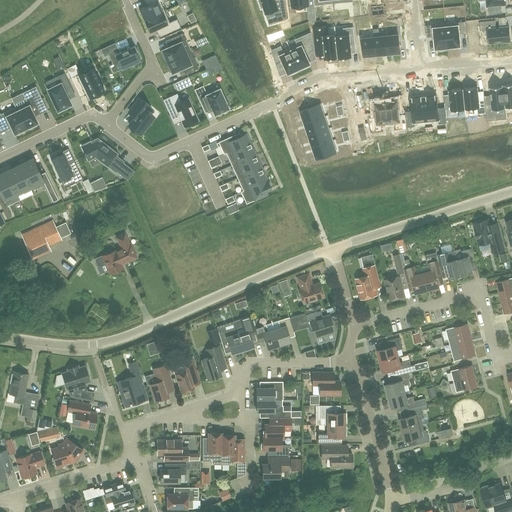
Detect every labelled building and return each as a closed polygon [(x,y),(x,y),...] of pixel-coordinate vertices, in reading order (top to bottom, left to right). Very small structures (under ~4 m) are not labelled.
[(161,0),(143,0),(147,6),(139,10),(144,21),(165,12),(160,1),(161,0)] [(258,0),(262,8),(263,8),(266,15),(275,11),(279,22),(288,19),(285,0),(258,0)] [(478,0),(479,1),(486,0),(487,7),(488,7),(489,15),(502,13),(501,6),(507,5),(506,0),(478,0)] [(169,22),(165,12),(144,21),(149,32),(155,30),(159,37),(181,28),(177,19),(169,22)] [(191,23),(196,20),(193,13),(187,16),(191,23)] [(495,18),(479,20),(480,28),(486,28),(487,41),(510,39),(509,25),(507,25),(496,26),(495,18)] [(466,21),(446,24),(448,48),(461,46),(459,34),(467,33),(466,21)] [(290,22),(280,25),(282,31),(291,28),(290,22)] [(446,24),(425,26),(427,38),(434,37),(435,49),(448,48),(446,24)] [(326,27),(314,29),(316,47),(317,56),(325,55),(325,59),(338,58),(336,36),(336,34),(327,35),(326,27)] [(344,35),(336,36),(338,58),(338,59),(351,58),(350,45),(355,45),(353,27),(343,28),(344,35)] [(379,29),(374,29),(374,37),(376,55),(388,54),(386,36),(379,37),(379,29)] [(267,36),(269,43),(285,38),(282,31),(267,36)] [(162,51),(160,52),(163,58),(165,57),(167,62),(191,51),(183,33),(170,39),(173,45),(168,47),(162,50),(162,49),(161,50),(162,51)] [(298,45),(290,49),(300,69),(302,68),(303,69),(310,66),(309,64),(310,64),(310,63),(306,54),(314,50),(311,33),(296,40),(298,45)] [(399,35),(386,36),(388,54),(400,52),(399,35)] [(374,37),(362,38),(364,56),(376,55),(374,37)] [(0,46),(0,57),(32,51),(30,41),(0,46)] [(115,43),(101,49),(104,57),(110,54),(111,57),(109,57),(113,65),(119,63),(122,68),(128,65),(128,66),(129,65),(139,61),(135,53),(137,52),(135,46),(119,53),(115,43)] [(281,47),(272,51),(277,68),(284,64),(288,72),(289,74),(290,73),(291,75),(298,72),(297,70),(300,69),(290,49),(283,52),(281,47)] [(169,66),(167,67),(170,73),(171,72),(172,72),(171,73),(172,73),(173,73),(172,73),(179,70),(183,68),(186,74),(198,69),(191,51),(167,62),(169,66)] [(80,74),(76,76),(88,101),(94,98),(93,96),(98,94),(104,91),(93,67),(80,74)] [(49,89),(47,90),(58,111),(71,105),(68,99),(64,89),(70,86),(64,74),(57,77),(60,83),(49,89)] [(182,80),(185,87),(191,84),(188,77),(182,80)] [(511,84),(503,85),(503,86),(505,108),(511,106),(511,84)] [(155,90),(148,85),(146,88),(152,93),(155,90)] [(491,98),(485,99),(487,121),(497,120),(496,110),(506,109),(505,108),(503,86),(490,88),(491,95),(491,98)] [(27,102),(16,107),(19,115),(22,120),(24,125),(26,129),(28,128),(29,129),(36,126),(35,124),(38,123),(35,117),(30,107),(43,101),(36,87),(22,93),(27,102)] [(229,109),(220,89),(206,95),(203,87),(196,89),(203,104),(208,102),(214,115),(229,109)] [(477,88),(463,89),(465,109),(474,108),(475,114),(486,113),(484,99),(478,100),(478,92),(477,88)] [(451,103),(445,103),(445,107),(446,117),(457,116),(457,110),(465,109),(463,89),(449,91),(450,94),(451,103)] [(163,100),(170,116),(178,112),(181,120),(184,127),(198,121),(188,99),(181,102),(177,94),(163,100)] [(435,96),(427,96),(427,97),(424,97),(426,121),(439,120),(439,124),(447,123),(446,117),(445,107),(438,108),(437,98),(437,96),(435,96)] [(424,97),(421,98),(421,97),(413,98),(411,99),(411,101),(412,111),(405,111),(406,114),(407,127),(415,126),(414,122),(426,121),(424,97)] [(136,116),(129,125),(141,134),(154,117),(147,112),(149,108),(138,100),(129,111),(136,116)] [(398,100),(386,101),(388,124),(396,123),(396,129),(407,128),(407,127),(406,114),(400,115),(399,109),(398,100)] [(376,117),(369,118),(372,132),(382,131),(381,124),(388,124),(386,101),(374,102),(375,106),(376,117)] [(304,123),(324,117),(320,104),(300,111),(304,123)] [(0,113),(0,123),(7,120),(11,128),(14,134),(17,133),(17,135),(25,131),(24,130),(26,129),(24,125),(22,120),(19,115),(16,107),(0,114),(0,113)] [(328,129),(324,117),(304,123),(308,135),(328,129)] [(328,129),(308,135),(312,147),(332,141),(328,129)] [(224,154),(226,153),(250,142),(246,134),(241,136),(239,133),(218,142),(224,154)] [(91,142),(81,146),(84,152),(83,152),(85,155),(88,161),(98,156),(102,160),(102,162),(107,167),(108,166),(116,172),(116,171),(123,163),(124,162),(116,156),(117,154),(99,140),(97,139),(91,142)] [(332,141),(312,147),(316,160),(336,153),(332,141)] [(256,155),(250,142),(226,153),(224,154),(226,153),(232,166),(256,155)] [(62,183),(73,177),(75,183),(83,179),(73,160),(67,163),(62,151),(56,154),(56,156),(51,159),(55,168),(55,169),(62,183)] [(232,166),(237,178),(261,168),(256,155),(232,166)] [(213,158),(208,161),(211,168),(217,166),(213,158)] [(19,165),(30,188),(44,181),(33,159),(19,165)] [(17,194),(30,188),(19,165),(6,171),(17,194)] [(129,168),(122,176),(127,180),(134,172),(129,168)] [(241,192),(267,180),(261,168),(237,178),(243,191),(241,192)] [(0,192),(3,199),(0,200),(0,203),(7,219),(12,216),(4,200),(17,194),(6,171),(0,174),(0,192)] [(48,180),(44,182),(53,202),(58,200),(48,180)] [(271,188),(267,180),(241,192),(246,204),(267,195),(265,191),(271,188)] [(497,223),(490,225),(488,220),(474,224),(479,245),(491,242),(494,253),(504,250),(497,223)] [(22,237),(30,254),(61,240),(53,222),(22,237)] [(121,255),(125,263),(137,257),(131,244),(130,244),(125,233),(117,237),(121,248),(116,251),(116,250),(115,250),(118,257),(121,255)] [(461,276),(473,273),(470,262),(476,261),(473,248),(462,251),(463,258),(457,260),(461,276)] [(122,264),(125,263),(121,255),(118,257),(115,250),(96,259),(99,266),(105,263),(110,274),(114,272),(115,274),(120,271),(120,270),(123,268),(122,264)] [(442,272),(444,280),(449,278),(450,279),(451,278),(452,280),(461,278),(461,276),(457,260),(455,250),(437,255),(438,257),(439,260),(441,269),(442,272)] [(366,276),(357,279),(362,299),(376,295),(375,289),(382,287),(380,280),(376,265),(373,254),(366,256),(369,267),(364,268),(366,276)] [(398,274),(405,272),(402,261),(400,254),(393,256),(397,274),(398,274)] [(410,291),(415,289),(416,293),(418,292),(419,294),(424,293),(424,291),(428,290),(423,273),(418,275),(415,266),(411,267),(409,259),(402,261),(405,272),(410,291)] [(444,282),(444,280),(442,272),(441,269),(439,260),(427,263),(430,272),(423,273),(428,290),(431,289),(432,290),(438,289),(438,287),(439,287),(439,284),(444,282)] [(309,274),(297,277),(301,289),(299,289),(304,303),(324,297),(319,283),(312,285),(309,274)] [(399,276),(399,277),(394,278),(393,275),(385,277),(391,299),(404,296),(399,276)] [(499,293),(511,289),(511,277),(496,282),(499,293)] [(282,285),(286,296),(293,294),(289,283),(282,285)] [(36,301),(43,292),(36,287),(29,295),(36,301)] [(502,303),(511,300),(511,289),(499,293),(502,303)] [(511,300),(502,303),(504,314),(511,311),(511,300)] [(313,330),(315,337),(334,331),(329,315),(322,318),(320,317),(318,312),(306,315),(306,314),(290,319),(293,327),(302,324),(303,328),(308,327),(309,330),(311,331),(313,330)] [(236,328),(243,352),(252,349),(252,347),(254,346),(252,340),(258,338),(256,332),(254,328),(251,316),(243,319),(244,323),(243,326),(236,328)] [(272,323),(279,345),(290,341),(286,329),(292,327),(289,317),(272,323)] [(235,354),(243,352),(236,328),(234,321),(217,327),(222,343),(228,341),(231,353),(233,353),(235,354)] [(261,348),(267,346),(267,349),(279,345),(272,323),(254,328),(256,332),(258,338),(261,348)] [(449,340),(470,334),(467,323),(446,329),(449,340)] [(452,350),(473,345),(470,334),(449,340),(452,350)] [(380,361),(399,356),(397,350),(403,349),(400,338),(388,341),(390,347),(377,350),(380,361)] [(221,376),(220,371),(227,368),(225,360),(224,360),(219,345),(206,349),(209,357),(201,360),(208,380),(221,376)] [(454,361),(476,355),(473,345),(452,350),(454,361)] [(417,370),(415,365),(411,366),(410,360),(400,362),(399,356),(380,361),(383,372),(387,371),(394,369),(396,376),(397,375),(409,372),(417,370)] [(139,370),(136,361),(127,363),(132,377),(125,379),(127,386),(120,389),(125,406),(141,401),(138,390),(145,388),(139,370)] [(194,389),(193,386),(201,383),(197,373),(197,374),(193,362),(180,365),(183,372),(176,374),(182,392),(187,391),(188,392),(191,391),(192,389),(194,389)] [(169,396),(167,393),(174,391),(167,369),(166,364),(153,368),(157,382),(150,384),(155,401),(169,396)] [(454,381),(475,376),(472,365),(451,371),(454,381)] [(71,395),(83,398),(84,391),(86,390),(84,383),(90,381),(87,374),(89,374),(87,367),(85,367),(85,366),(79,368),(78,366),(67,369),(68,371),(62,373),(67,388),(68,388),(71,395)] [(24,397),(25,392),(28,375),(14,372),(9,394),(15,395),(24,397)] [(409,379),(411,378),(409,372),(397,375),(399,381),(386,384),(386,385),(384,386),(387,395),(389,394),(389,396),(405,392),(404,386),(410,384),(409,379)] [(313,373),(313,386),(320,386),(320,395),(340,395),(340,381),(334,381),(334,373),(313,373)] [(475,376),(454,381),(457,392),(478,387),(475,376)] [(256,400),(274,400),(283,400),(283,394),(283,382),(270,382),(270,388),(256,388),(256,400)] [(29,408),(30,406),(32,393),(25,392),(24,397),(15,395),(13,403),(23,405),(21,415),(28,417),(27,421),(34,422),(37,409),(29,408)] [(407,398),(405,392),(389,396),(389,398),(388,398),(390,407),(392,406),(392,408),(405,404),(406,410),(409,409),(418,407),(420,407),(427,405),(425,399),(415,402),(413,396),(407,398)] [(90,412),(92,405),(70,400),(68,411),(75,413),(73,425),(94,429),(97,413),(90,412)] [(270,418),(278,418),(283,417),(291,417),(291,410),(283,410),(283,405),(274,406),(274,400),(256,400),(256,412),(270,412),(270,418)] [(324,424),(344,424),(344,423),(346,423),(346,414),(344,414),(344,412),(331,413),(331,406),(319,406),(319,418),(324,418),(324,424)] [(419,426),(423,425),(421,418),(423,418),(420,407),(418,407),(409,409),(411,416),(399,419),(402,430),(419,426)] [(262,436),(262,437),(283,436),(283,428),(291,428),(291,417),(283,417),(278,418),(270,418),(269,418),(269,424),(264,424),(264,436),(262,436)] [(319,431),(319,444),(342,443),(342,436),(344,436),(344,435),(346,435),(346,426),(344,426),(344,424),(324,424),(324,431),(319,431)] [(423,425),(419,426),(402,430),(405,441),(417,438),(418,444),(429,441),(426,430),(424,430),(423,425)] [(221,464),(221,433),(209,433),(208,448),(202,448),(202,461),(213,461),(213,463),(214,464),(221,464)] [(222,433),(221,433),(221,464),(229,464),(230,463),(230,461),(242,461),(242,439),(234,439),(235,435),(222,435),(222,433)] [(283,436),(262,437),(262,449),(276,449),(276,456),(289,456),(289,445),(281,445),(281,437),(283,437),(283,436)] [(72,462),(71,459),(73,458),(76,460),(83,450),(67,439),(66,439),(69,441),(66,445),(52,449),(54,457),(53,457),(51,460),(52,464),(55,465),(56,465),(57,467),(72,462)] [(188,461),(188,460),(199,460),(199,453),(188,453),(188,447),(181,447),(181,440),(157,440),(157,454),(175,454),(175,461),(188,461)] [(10,457),(16,455),(12,441),(6,443),(10,457)] [(348,454),(348,446),(322,446),(322,458),(331,458),(331,467),(352,467),(352,454),(348,454)] [(5,450),(0,452),(0,480),(6,478),(3,471),(11,469),(5,450)] [(22,478),(23,477),(25,479),(29,478),(30,475),(36,473),(34,467),(44,464),(40,452),(30,455),(30,454),(16,458),(22,478)] [(289,471),(289,458),(267,458),(267,464),(262,464),(262,477),(280,477),(280,471),(289,471)] [(291,459),(291,471),(301,471),(301,459),(291,459)] [(173,469),(165,469),(160,469),(160,475),(159,476),(158,477),(158,478),(159,480),(160,480),(160,482),(179,482),(179,474),(186,474),(186,463),(173,463),(173,469)] [(133,496),(132,496),(130,489),(125,490),(122,482),(103,488),(106,497),(107,498),(108,499),(109,500),(111,500),(112,500),(115,508),(134,502),(133,500),(134,500),(135,500),(135,499),(135,498),(135,497),(134,496),(133,496)] [(482,489),(487,507),(495,505),(497,511),(500,511),(506,510),(506,511),(511,511),(511,498),(506,501),(501,483),(490,487),(489,485),(482,487),(483,489),(482,489)] [(185,494),(174,494),(167,494),(167,508),(187,508),(187,500),(198,500),(198,487),(185,487),(185,494)] [(476,511),(476,509),(475,509),(475,506),(467,508),(465,499),(458,501),(458,498),(450,500),(450,503),(449,503),(451,511),(476,511)] [(83,511),(79,499),(73,501),(72,499),(67,501),(66,503),(68,510),(61,511),(83,511)]
